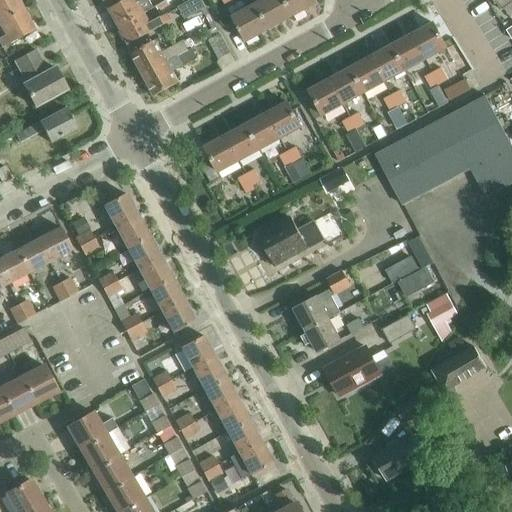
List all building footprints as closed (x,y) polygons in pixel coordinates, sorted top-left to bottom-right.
[(0,0),(0,22),(23,9),(17,0),(0,0)] [(120,27),(145,13),(139,3),(144,0),(128,0),(110,10),(120,27)] [(192,0),(178,8),(185,20),(207,8),(202,0),(192,0)] [(294,17),(284,0),(266,0),(257,5),(270,29),(294,17)] [(318,3),(316,0),(284,0),(294,17),(318,3)] [(511,0),(492,0),(494,2),(495,1),(502,11),(511,4),(511,0)] [(270,29),(257,5),(232,19),(246,43),(270,29)] [(0,45),(2,49),(35,30),(23,9),(0,22),(0,45)] [(145,13),(120,27),(129,45),(171,22),(167,15),(151,24),(145,13)] [(414,36),(427,60),(448,49),(435,25),(414,36)] [(229,55),(219,36),(207,42),(218,61),(229,55)] [(427,60),(414,36),(393,47),(407,71),(427,60)] [(143,76),(167,63),(167,62),(177,57),(189,51),(188,50),(184,41),(162,53),(156,42),(131,55),(143,76)] [(407,71),(393,47),(373,58),(386,83),(407,71)] [(198,59),(192,49),(188,50),(189,51),(177,57),(183,67),(198,59)] [(35,109),(67,91),(54,68),(47,72),(36,52),(15,64),(26,83),(22,86),(35,109)] [(386,83),(373,58),(352,69),(365,94),(386,83)] [(167,63),(143,76),(154,97),(179,84),(167,63)] [(439,85),(448,81),(441,68),(433,72),(439,85)] [(365,94),(352,69),(331,81),(345,105),(365,94)] [(433,73),(424,77),(431,90),(439,85),(433,73)] [(466,80),(443,91),(449,102),(471,90),(466,80)] [(345,105),(331,81),(310,92),(323,117),(345,105)] [(399,107),(407,103),(400,90),(392,95),(399,107)] [(390,112),(399,107),(392,95),(384,100),(390,112)] [(471,170),(486,199),(511,185),(511,145),(487,98),(378,155),(386,171),(404,205),(471,170)] [(268,115),(281,139),(302,128),(289,104),(268,115)] [(65,108),(39,122),(14,135),(19,143),(43,131),(50,143),(76,129),(65,108)] [(350,117),(357,130),(366,126),(359,113),(350,117)] [(281,139),(268,115),(248,127),(261,150),(281,139)] [(342,122),(349,134),(357,130),(350,117),(342,122)] [(261,150),(248,127),(227,138),(240,162),(261,150)] [(367,147),(357,130),(349,134),(358,151),(367,147)] [(222,179),(219,174),(240,162),(227,138),(205,150),(211,160),(201,166),(211,185),(222,179)] [(302,159),(295,147),(287,151),(294,163),(302,159)] [(286,168),(294,163),(287,151),(280,156),(286,168)] [(4,167),(0,168),(0,182),(1,184),(2,184),(11,179),(4,167)] [(254,169),(246,174),(255,190),(257,189),(255,186),(261,183),(254,169)] [(343,169),(330,176),(336,189),(350,181),(343,169)] [(246,195),(255,190),(246,174),(238,178),(246,195)] [(103,207),(115,229),(138,216),(126,194),(103,207)] [(149,237),(138,216),(115,229),(126,250),(149,237)] [(84,219),(71,226),(78,238),(89,232),(91,231),(84,219)] [(296,258),(325,242),(314,223),(299,232),(292,219),(278,227),(280,230),(260,241),(274,266),(295,255),(296,258)] [(61,229),(39,241),(51,263),(73,251),(61,229)] [(75,240),(79,248),(94,240),(89,232),(78,238),(75,240)] [(431,265),(434,263),(421,236),(408,243),(422,270),(431,265)] [(161,258),(149,237),(126,250),(138,271),(161,258)] [(98,248),(94,240),(79,248),(84,256),(98,248)] [(39,241),(18,252),(30,274),(51,263),(39,241)] [(18,252),(0,260),(0,269),(8,285),(30,274),(18,252)] [(172,279),(161,258),(138,271),(149,292),(172,279)] [(427,268),(413,276),(420,289),(434,282),(427,268)] [(0,269),(0,289),(8,285),(0,269)] [(97,281),(102,290),(117,282),(112,273),(97,281)] [(328,281),(328,282),(332,290),(295,311),(307,333),(330,320),(341,314),(332,297),(351,287),(343,273),(328,281)] [(69,279),(60,284),(68,299),(76,294),(69,279)] [(183,300),(172,279),(149,292),(160,313),(183,300)] [(123,305),(116,294),(122,290),(117,282),(102,290),(107,299),(113,310),(123,305)] [(59,303),(68,299),(60,284),(51,289),(59,303)] [(447,295),(427,306),(431,314),(427,316),(434,329),(458,316),(455,309),(451,303),(447,295)] [(195,321),(183,300),(160,313),(172,334),(195,321)] [(26,302),(17,306),(25,321),(34,316),(26,302)] [(124,305),(123,305),(113,310),(126,332),(141,323),(136,313),(130,316),(124,305)] [(17,325),(25,321),(17,306),(9,311),(17,325)] [(391,345),(417,331),(409,317),(383,331),(391,345)] [(319,355),(342,342),(330,320),(307,333),(319,355)] [(359,320),(346,327),(351,336),(364,329),(359,320)] [(147,333),(141,323),(126,332),(131,341),(147,333)] [(15,351),(32,342),(25,329),(8,337),(15,351)] [(180,349),(192,371),(215,358),(203,336),(180,349)] [(0,358),(15,351),(8,337),(0,341),(0,358)] [(460,338),(449,344),(456,356),(466,350),(460,338)] [(474,347),(433,371),(447,397),(456,392),(453,388),(487,369),(474,347)] [(326,371),(342,399),(378,379),(382,376),(367,348),(326,371)] [(227,379),(215,358),(192,371),(204,392),(227,379)] [(44,366),(22,378),(36,405),(59,393),(44,366)] [(156,378),(152,380),(156,389),(161,397),(175,389),(171,381),(166,372),(163,374),(156,378)] [(22,378),(0,389),(14,416),(36,405),(22,378)] [(238,400),(227,379),(204,392),(215,413),(238,400)] [(0,389),(0,423),(14,416),(0,389)] [(152,395),(138,402),(144,413),(145,412),(158,405),(152,395)] [(428,411),(420,396),(396,409),(404,424),(428,411)] [(250,421),(238,400),(215,413),(227,434),(250,421)] [(158,405),(145,412),(151,423),(150,424),(156,434),(157,434),(169,427),(170,426),(164,415),(164,416),(158,405)] [(184,440),(199,432),(189,413),(173,421),(184,440)] [(93,414),(66,431),(79,453),(107,437),(117,430),(111,420),(100,426),(93,414)] [(261,442),(250,421),(227,434),(238,455),(261,442)] [(169,427),(157,434),(163,445),(162,446),(168,456),(182,448),(176,437),(170,426),(169,427)] [(387,481),(422,462),(432,456),(419,434),(402,443),(374,459),(387,481)] [(119,458),(107,437),(79,453),(92,474),(119,458)] [(273,464),(261,442),(238,455),(250,476),(273,464)] [(446,442),(433,449),(439,461),(453,454),(446,442)] [(222,474),(212,455),(198,463),(208,482),(222,474)] [(132,479),(119,458),(92,474),(105,495),(132,479)] [(194,470),(188,459),(174,467),(180,478),(194,470)] [(124,511),(145,500),(132,479),(105,495),(114,511),(124,511)] [(5,495),(15,511),(29,511),(43,503),(30,481),(5,495)] [(206,492),(200,481),(186,489),(192,500),(206,492)] [(298,511),(293,503),(292,503),(286,491),(275,496),(282,509),(276,511),(298,511)] [(151,511),(145,500),(124,511),(151,511)] [(48,511),(43,503),(29,511),(48,511)]
